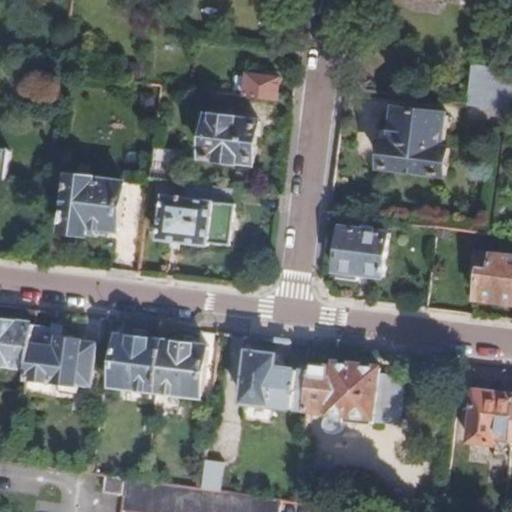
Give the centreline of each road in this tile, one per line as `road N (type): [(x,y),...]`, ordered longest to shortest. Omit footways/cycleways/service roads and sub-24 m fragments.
road 1 (residential): [(287,319),(330,0)]
road 2 (residential): [(0,283),(287,319)]
road 3 (residential): [(287,319),(511,348)]
